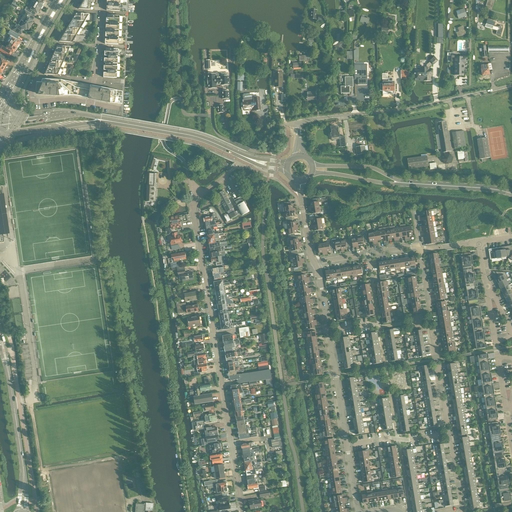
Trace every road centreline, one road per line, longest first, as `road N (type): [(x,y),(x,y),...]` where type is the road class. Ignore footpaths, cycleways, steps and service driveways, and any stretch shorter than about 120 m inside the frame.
road 1 (residential): [(241,511),(195,199)]
road 2 (residential): [(298,122),(511,85)]
road 3 (secondary): [(21,511),(23,472),(0,339)]
road 4 (residential): [(78,0),(30,91),(33,102),(89,104)]
road 5 (secondary): [(243,156),(191,135),(98,120)]
road 6 (secondary): [(439,185),(369,167),(311,164)]
road 7 (secondary): [(311,174),(439,185)]
